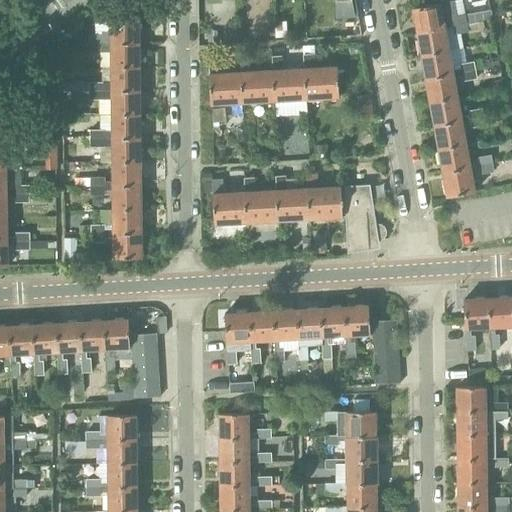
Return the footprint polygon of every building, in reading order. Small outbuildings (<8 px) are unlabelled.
[(445,27),(441,2),(414,7),(419,32),(445,27)] [(491,18),(489,11),(479,12),(466,15),(452,17),(453,25),(467,23),(477,21),(491,18)] [(89,34),(89,43),(139,42),(139,18),(111,18),(111,32),(102,32),(102,34),(89,34)] [(286,21),(275,21),(276,37),(288,37),(286,21)] [(453,25),(454,33),(455,33),(468,31),(478,29),(477,21),(467,23),(453,25)] [(423,55),(450,50),(445,27),(419,32),(423,55)] [(208,41),(218,42),(218,31),(209,30),(208,41)] [(139,66),(139,42),(89,43),(78,43),(78,52),(100,52),(100,67),(112,67),(139,66)] [(454,74),(450,50),(423,55),(427,79),(454,74)] [(304,54),(305,68),(307,99),(339,97),(337,66),(313,68),(313,55),(314,55),(314,54),(304,54)] [(307,99),(305,68),(282,69),(281,57),(282,57),(282,55),(273,56),(273,70),(275,100),(307,99)] [(275,100),(273,70),(250,71),(249,59),(251,59),(251,57),(241,58),(242,72),(243,102),(275,100)] [(460,65),(462,73),(475,71),(499,66),(497,58),(460,65)] [(243,102),(242,72),(219,73),(218,61),(219,60),(219,59),(209,60),(210,73),(209,73),(211,104),(243,102)] [(89,82),(90,90),(139,90),(139,66),(112,67),(112,87),(103,87),(103,82),(89,82)] [(477,78),(475,71),(462,73),(463,81),(477,78)] [(454,74),(427,79),(431,102),(458,97),(454,74)] [(90,91),(90,90),(89,82),(89,81),(81,82),(81,91),(90,91)] [(140,114),(139,90),(90,90),(90,91),(90,99),(103,99),(103,94),(112,94),(112,114),(140,114)] [(372,106),(370,94),(358,97),(360,108),(372,106)] [(436,126),(462,121),(462,120),(458,97),(431,102),(436,126)] [(469,111),(470,119),(484,117),(482,109),(469,111)] [(90,130),(90,138),(140,138),(140,114),(112,114),(113,134),(103,134),(103,130),(90,130)] [(485,125),(484,117),(470,119),(472,127),(485,125)] [(0,121),(0,145),(29,145),(29,141),(29,137),(16,138),(16,134),(7,134),(7,121),(0,121)] [(462,121),(436,126),(440,149),(467,144),(462,121)] [(38,137),(29,137),(29,141),(29,145),(38,145),(38,137)] [(140,162),(140,138),(90,138),(90,146),(104,146),(104,141),(113,141),(113,162),(140,162)] [(471,167),(467,144),(440,149),(444,172),(471,168),(471,167)] [(0,169),(17,169),(16,156),(29,155),(29,145),(0,145),(0,169)] [(46,145),(47,170),(57,170),(56,145),(46,145)] [(328,154),(327,145),(314,146),(314,155),(328,154)] [(477,158),(479,166),(492,164),(491,156),(477,158)] [(113,185),(140,185),(140,162),(113,162),(113,182),(113,185)] [(494,171),(492,164),(479,166),(480,174),(494,171)] [(471,168),(444,172),(448,196),(475,191),(471,168)] [(0,169),(0,193),(7,194),(15,193),(29,193),(29,185),(21,185),(21,181),(20,181),(20,170),(17,170),(17,169),(0,169)] [(203,173),(203,182),(212,182),(212,173),(203,173)] [(308,174),(308,187),(310,187),(312,218),(343,216),(342,204),(343,204),(343,197),(342,198),(341,186),(341,185),(317,187),(316,175),(318,175),(318,173),(308,174)] [(277,189),(279,220),(312,218),(310,187),(308,187),(286,189),(285,176),(286,176),(286,175),(276,176),(277,189)] [(91,185),(104,185),(104,182),(104,177),(91,177),(91,185)] [(245,178),(245,191),(247,222),(279,220),(277,189),(255,191),(254,178),(254,177),(245,178)] [(247,222),(245,191),(223,192),(222,180),(223,180),(223,179),(213,179),(214,192),(213,192),(215,224),(247,222)] [(377,223),(376,224),(371,224),(369,210),(367,210),(367,200),(372,200),(370,184),(344,185),(344,186),(341,186),(342,198),(343,197),(343,204),(342,204),(343,216),(347,215),(349,247),(374,243),(374,240),(380,239),(383,238),(385,235),(386,232),(386,230),(385,227),(382,224),(377,223)] [(41,185),(29,185),(29,193),(41,193),(41,185)] [(104,189),(104,185),(91,185),(91,194),(104,194),(104,189)] [(113,189),(113,209),(141,209),(140,185),(113,185),(113,189)] [(29,202),(29,193),(15,193),(15,202),(16,201),(29,202)] [(141,232),(141,209),(113,209),(114,229),(114,233),(141,232)] [(91,233),(105,233),(105,225),(91,225),(91,226),(79,226),(79,233),(91,233)] [(141,232),(114,233),(114,258),(141,257),(141,232)] [(29,242),(30,241),(30,233),(16,233),(16,242),(29,242)] [(105,233),(91,233),(91,234),(92,241),(105,241),(105,237),(105,233)] [(65,237),(65,258),(77,258),(77,237),(65,237)] [(327,249),(326,238),(314,238),(314,250),(327,249)] [(29,242),(16,242),(16,245),(16,249),(16,250),(30,250),(30,241),(29,242)] [(490,327),(511,325),(511,297),(510,298),(510,296),(500,296),(500,298),(488,299),(490,327)] [(465,299),(464,299),(466,328),(490,327),(488,299),(486,299),(486,297),(476,298),(476,300),(466,300),(465,299)] [(343,307),(345,336),(346,335),(370,334),(368,304),(368,305),(364,305),(364,304),(355,304),(355,306),(343,307)] [(346,343),(346,335),(345,336),(343,307),(341,307),(340,305),(332,306),(332,307),(320,308),(321,337),(322,337),(323,359),(324,359),(325,372),(334,372),(333,345),(344,344),(346,344),(346,343)] [(308,309),(296,310),(297,338),(321,337),(320,308),(317,308),(317,307),(308,307),(308,309)] [(273,340),(297,338),(296,310),(293,310),(293,308),(284,309),(284,310),(272,311),(273,340)] [(260,312),(248,312),(250,341),(273,340),(272,311),(269,311),(269,309),(260,310),(260,312)] [(236,364),(235,342),(250,341),(248,312),(246,312),(245,311),(236,311),(236,313),(226,314),(226,313),(225,313),(228,364),(236,364)] [(375,358),(398,356),(395,320),(397,319),(397,318),(371,320),(371,321),(372,321),(375,358)] [(115,321),(104,321),(106,349),(107,371),(115,371),(114,357),(118,357),(118,349),(130,348),(128,319),(128,320),(124,320),(124,319),(115,319),(115,321)] [(93,322),(80,322),(82,351),(106,349),(104,321),(102,321),(102,320),(93,320),(93,322)] [(58,352),(82,351),(80,322),(78,322),(78,321),(69,321),(69,323),(57,324),(58,352)] [(45,324),(33,325),(34,353),(58,352),(57,324),(55,324),(54,322),(45,323),(45,324)] [(21,326),(9,326),(10,355),(34,353),(33,325),(30,325),(30,324),(21,324),(21,326)] [(0,355),(10,355),(9,326),(6,326),(6,325),(0,325),(0,355)] [(157,334),(157,333),(131,335),(131,336),(132,336),(133,348),(157,347),(156,334),(157,334)] [(491,349),(499,349),(498,335),(490,336),(491,349)] [(468,351),(476,350),(475,336),(467,337),(468,351)] [(357,357),(356,343),(346,343),(346,344),(347,357),(356,356),(357,357)] [(310,359),(309,346),(308,346),(299,346),(300,360),(310,359)] [(133,348),(133,360),(158,359),(157,347),(133,348)] [(286,361),(285,347),(275,347),(276,361),(286,361)] [(262,362),(261,348),(251,349),(252,363),(261,362),(262,362)] [(375,371),(398,369),(398,356),(375,358),(375,371)] [(91,372),(90,359),(82,359),(83,372),(91,372)] [(134,372),(158,371),(158,359),(133,360),(134,372)] [(67,360),(58,360),(59,374),(67,373),(68,373),(67,360)] [(43,375),(43,361),(35,362),(35,375),(43,375)] [(19,376),(19,363),(11,363),(11,376),(19,376)] [(399,381),(398,369),(375,371),(376,382),(375,382),(375,383),(401,382),(401,380),(399,381)] [(158,371),(134,372),(135,385),(159,383),(158,371)] [(135,397),(135,398),(161,396),(161,395),(160,395),(159,383),(135,385),(135,397)] [(458,387),(458,411),(508,410),(508,402),(485,402),(485,386),(458,387)] [(486,435),(496,435),(496,419),(508,419),(508,410),(458,411),(458,435),(486,435)] [(326,412),(326,421),(339,420),(339,412),(326,412)] [(348,436),(376,436),(375,433),(377,433),(377,423),(375,423),(375,413),(376,413),(376,412),(348,412),(348,436)] [(249,439),(249,414),(221,414),(221,418),(219,418),(219,427),(221,427),(221,440),(249,439)] [(0,439),(27,439),(27,440),(36,440),(36,432),(13,432),(13,415),(2,416),(0,415),(0,439)] [(108,415),(109,440),(137,440),(137,415),(108,415)] [(271,429),(257,430),(257,439),(271,439),(271,438),(271,429)] [(100,432),(86,432),(86,440),(100,440),(100,432)] [(458,459),(486,459),(486,435),(458,435),(458,459)] [(348,460),(376,460),(376,457),(377,457),(377,447),(376,447),(376,436),(348,436),(348,460)] [(326,437),(326,445),(339,445),(339,437),(326,437)] [(27,449),(27,440),(27,439),(0,439),(0,463),(4,463),(4,465),(13,464),(13,449),(27,449)] [(249,457),(249,439),(221,440),(221,442),(219,442),(219,451),(221,451),(221,463),(250,463),(249,457)] [(100,440),(86,440),(86,448),(100,448),(100,440)] [(137,463),(137,440),(109,440),(109,464),(137,463)] [(257,453),(258,463),(272,463),(272,462),(272,453),(257,453)] [(508,466),(508,458),(495,458),(495,467),(508,466)] [(486,459),(458,459),(459,483),(486,483),(486,459)] [(376,460),(348,460),(348,484),(376,484),(376,480),(377,480),(377,471),(376,471),(376,460)] [(326,461),(326,469),(339,469),(339,461),(326,461)] [(4,463),(0,463),(0,487),(5,488),(13,488),(27,487),(27,480),(27,479),(14,479),(13,464),(4,465),(4,463)] [(137,463),(109,464),(109,487),(137,487),(137,463)] [(250,463),(221,463),(221,466),(219,466),(220,475),(221,475),(221,487),(250,487),(272,486),(279,486),(279,477),(272,477),(260,477),(260,473),(250,474),(250,463)] [(86,479),(87,487),(100,487),(100,479),(86,479)] [(486,483),(459,483),(459,507),(486,506),(486,483)] [(376,494),(376,484),(348,484),(349,508),(376,507),(376,504),(378,504),(378,494),(376,494)] [(326,485),(326,493),(339,493),(339,485),(326,485)] [(27,496),(27,487),(13,488),(13,496),(27,496)] [(100,495),(100,487),(87,487),(87,495),(100,495)] [(137,487),(109,487),(110,511),(138,511),(137,487)] [(222,511),(250,510),(272,510),(272,501),(258,501),(258,497),(250,497),(250,487),(221,487),(221,489),(220,489),(220,498),(222,498),(222,511)] [(496,506),(509,506),(509,498),(495,498),(496,506)]
